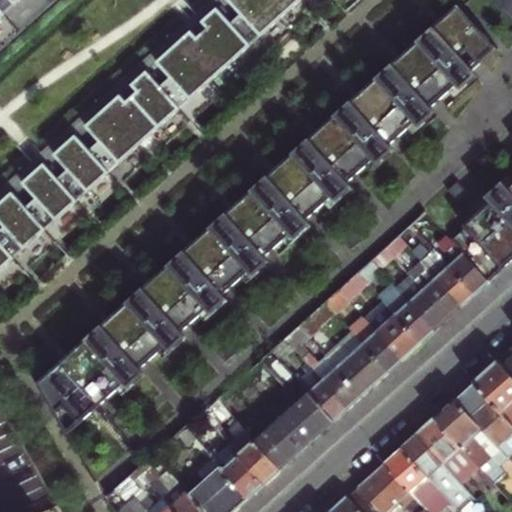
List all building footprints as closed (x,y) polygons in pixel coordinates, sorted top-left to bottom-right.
[(0,0),(0,18),(19,0),(0,0)] [(227,0),(240,14),(230,23),(252,47),(305,0),(227,0)] [(511,0),(494,0),(511,19),(511,0)] [(191,31),(156,63),(170,78),(192,102),(252,47),(230,23),(216,8),(201,22),(207,28),(197,37),(191,31)] [(456,9),(435,28),(473,72),(495,52),(456,9)] [(435,28),(420,41),(458,85),(462,90),(477,76),(473,72),(435,28)] [(420,41),(392,66),(430,111),(458,85),(420,41)] [(392,66),(376,80),(415,125),(419,129),(434,115),(430,111),(392,66)] [(137,92),(126,102),(155,134),(182,111),(160,86),(146,71),(131,85),(137,92)] [(170,78),(160,86),(182,111),(192,102),(170,78)] [(376,80),(352,102),(391,147),(415,125),(376,80)] [(120,95),(86,127),(100,142),(121,165),(155,134),(126,102),(120,95)] [(352,102),(336,116),(375,161),(379,165),(394,151),(391,147),(352,102)] [(336,116),(312,138),(351,183),(375,161),(336,116)] [(76,135),(54,155),(68,170),(89,193),(111,174),(90,151),(76,135)] [(312,138),(297,151),(336,197),(339,200),(355,186),(351,183),(312,138)] [(100,142),(90,151),(111,174),(121,165),(100,142)] [(297,151),(265,180),(303,226),(336,197),(297,151)] [(45,164),(23,183),(37,199),(58,221),(79,202),(58,179),(45,164)] [(68,170),(58,179),(79,202),(89,193),(68,170)] [(265,180),(248,194),(287,240),(291,244),(306,230),(303,226),(265,180)] [(488,198),(492,203),(511,224),(511,191),(508,188),(505,184),(488,198)] [(13,192),(0,204),(0,221),(5,227),(27,250),(48,230),(27,208),(13,192)] [(248,194),(224,216),(263,262),(287,240),(248,194)] [(37,199),(27,208),(48,230),(58,221),(37,199)] [(511,224),(492,203),(467,224),(507,268),(511,263),(511,224)] [(224,216),(207,230),(247,276),(251,280),(266,266),(263,262),(224,216)] [(467,224),(449,241),(488,285),(507,268),(467,224)] [(5,227),(0,232),(0,240),(16,259),(27,250),(5,227)] [(207,230),(183,252),(223,298),(247,276),(207,230)] [(397,237),(384,248),(392,258),(405,247),(397,237)] [(449,268),(474,297),(482,290),(488,285),(449,241),(446,237),(437,245),(454,264),(449,268)] [(0,273),(16,259),(0,240),(0,273)] [(420,264),(460,310),(467,304),(474,297),(449,268),(444,273),(420,246),(411,253),(420,264)] [(183,252),(167,266),(208,312),(211,315),(227,302),(223,298),(183,252)] [(370,261),(357,273),(368,285),(371,289),(384,277),(370,261)] [(422,292),(448,321),(454,315),(460,310),(420,264),(411,271),(426,288),(422,292)] [(167,266),(143,288),(183,334),(208,312),(167,266)] [(357,273),(337,291),(348,303),(368,285),(357,273)] [(398,292),(434,333),(441,327),(448,321),(422,292),(412,280),(398,292)] [(385,304),(421,345),(426,341),(434,333),(398,292),(391,285),(378,297),(385,304)] [(143,288),(128,301),(168,348),(183,334),(143,288)] [(337,291),(325,302),(336,314),(348,303),(337,291)] [(128,301),(99,327),(140,373),(168,348),(128,301)] [(325,302),(311,314),(322,327),(336,314),(325,302)] [(365,322),(401,363),(411,353),(421,345),(385,304),(365,322)] [(311,314),(298,326),(308,338),(322,327),(311,314)] [(354,335),(389,374),(395,368),(401,363),(365,322),(362,319),(350,330),(354,335)] [(298,326),(284,338),(292,348),(295,351),(308,338),(298,326)] [(99,327),(84,341),(124,387),(128,391),(143,377),(140,373),(99,327)] [(340,347),(375,386),(382,380),(389,374),(354,335),(340,347)] [(292,348),(284,338),(270,351),(278,360),(292,348)] [(84,341),(38,381),(68,434),(124,387),(84,341)] [(327,359),(362,398),(368,392),(375,386),(340,347),(327,359)] [(511,351),(511,358),(503,367),(511,377),(511,350),(511,351)] [(314,372),(348,410),(353,405),(362,398),(327,359),(314,372)] [(487,373),(474,385),(511,425),(511,377),(503,367),(499,363),(487,373)] [(267,374),(259,365),(241,382),(249,391),(267,374)] [(302,387),(334,423),(342,416),(348,410),(314,372),(300,384),(302,387)] [(466,392),(455,402),(502,452),(509,460),(511,457),(511,425),(474,385),(466,392)] [(256,443),(280,471),(308,446),(334,423),(302,387),(298,391),(304,398),(256,443)] [(230,391),(221,400),(228,407),(237,399),(230,391)] [(228,447),(263,487),(272,479),(280,471),(256,443),(246,432),(235,442),(220,426),(231,416),(216,399),(199,414),(228,447)] [(435,420),(495,486),(507,475),(494,460),(502,452),(455,402),(446,410),(435,420)] [(0,511),(61,511),(0,406),(0,511)] [(427,428),(417,436),(461,484),(475,471),(491,489),(495,486),(435,420),(427,428)] [(215,460),(249,499),(257,492),(263,487),(228,447),(218,456),(213,450),(214,449),(190,422),(185,427),(196,439),(215,460)] [(196,439),(185,427),(177,434),(188,446),(196,439)] [(410,442),(402,450),(451,504),(458,511),(460,511),(475,499),(461,484),(417,436),(410,442)] [(394,457),(385,465),(428,511),(447,511),(445,509),(451,504),(402,450),(394,457)] [(189,495),(204,511),(234,511),(236,511),(249,499),(215,460),(200,473),(206,480),(189,495)] [(369,480),(349,498),(361,511),(393,511),(402,504),(408,511),(428,511),(385,465),(369,480)] [(164,500),(175,511),(204,511),(189,495),(168,471),(152,486),(164,500)] [(136,500),(147,511),(175,511),(164,500),(158,506),(145,492),(136,500)] [(339,506),(332,511),(361,511),(349,498),(339,506)] [(122,511),(147,511),(136,500),(122,511)]
